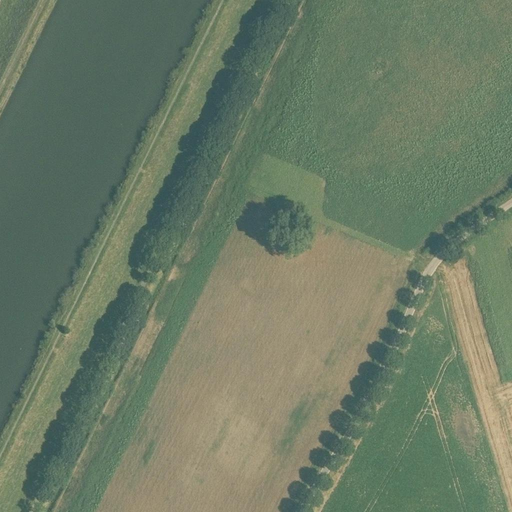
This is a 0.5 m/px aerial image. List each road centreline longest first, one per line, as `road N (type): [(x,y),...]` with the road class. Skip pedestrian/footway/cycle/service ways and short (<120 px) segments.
road 1 (unclassified): [(32,511),(283,0)]
road 2 (unclassified): [(299,511),(420,278),(442,249),(511,203)]
